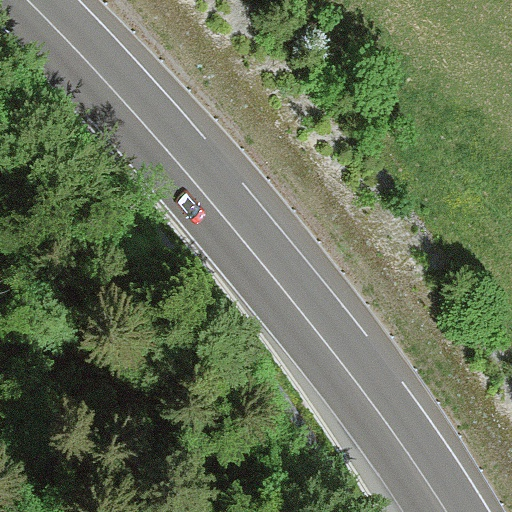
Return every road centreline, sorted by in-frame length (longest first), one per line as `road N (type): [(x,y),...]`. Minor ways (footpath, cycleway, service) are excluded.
road 1 (primary): [(39,0),(145,110),(307,306),(441,511)]
road 2 (track): [(511,79),(405,0)]
